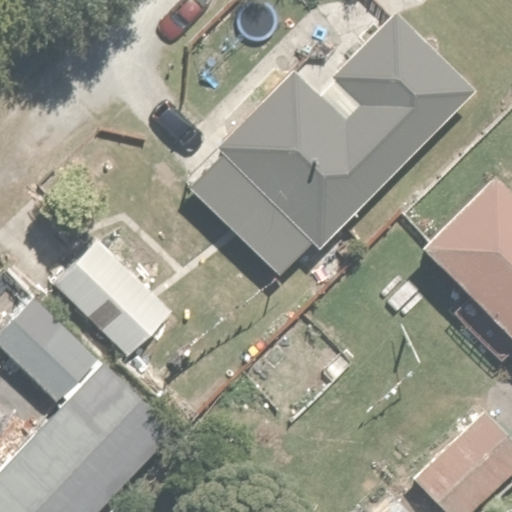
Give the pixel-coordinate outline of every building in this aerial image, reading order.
[(460,69),(384,0),(374,0),(307,75),(279,50),(209,126),(220,136),(182,178),(280,267),(460,69)] [(511,180),(482,152),(409,231),(511,326),(511,180)] [(83,227),(38,273),(116,348),(161,302),(83,227)] [(13,282),(0,298),(0,343),(53,388),(0,450),(0,510),(2,511),(80,511),(166,411),(13,282)] [(455,511),(511,459),(511,388),(499,375),(404,465),(447,511),(455,511)]
